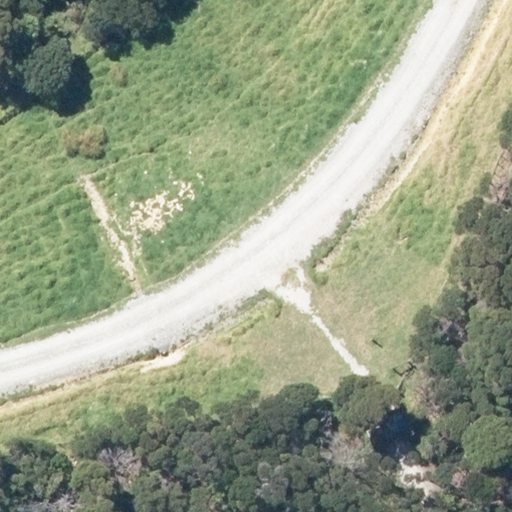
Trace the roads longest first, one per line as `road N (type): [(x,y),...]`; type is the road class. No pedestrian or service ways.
road 1 (track): [(455,0),(345,167),(266,263)]
road 2 (track): [(266,263),(0,381)]
